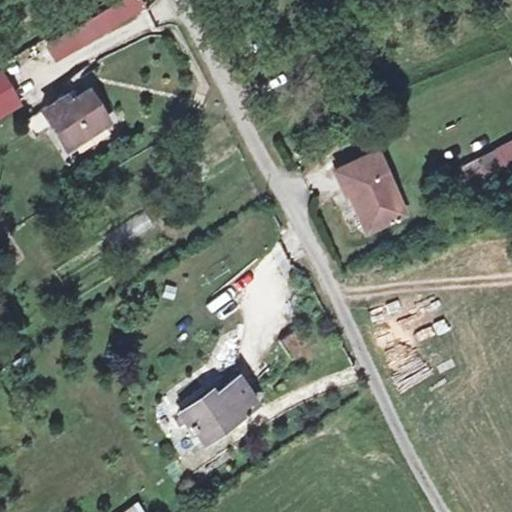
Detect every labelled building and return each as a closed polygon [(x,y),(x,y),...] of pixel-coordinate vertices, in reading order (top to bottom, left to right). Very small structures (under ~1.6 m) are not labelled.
[(50,60),(144,7),(139,0),(104,0),(38,38),(50,60)] [(0,116),(9,111),(0,94),(0,116)] [(70,151),(107,128),(87,98),(69,109),(65,104),(44,117),(55,137),(59,134),(70,151)] [(0,122),(12,115),(9,111),(0,116),(0,122)] [(347,179),(376,238),(411,222),(384,162),(347,179)] [(317,351),(298,321),(280,333),(300,362),(317,351)] [(199,433),(253,395),(234,368),(181,407),(187,416),(180,422),(184,427),(191,422),(199,433)]
